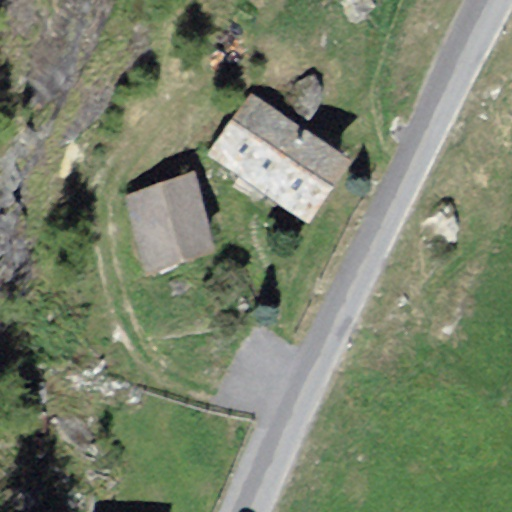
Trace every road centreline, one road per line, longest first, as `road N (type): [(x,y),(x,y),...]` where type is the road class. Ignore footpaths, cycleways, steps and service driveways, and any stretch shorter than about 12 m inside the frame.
road 1 (tertiary): [(250,511),(330,325),(489,0)]
road 2 (track): [(192,87),(124,156),(109,183),(99,228),(115,315),(135,349),(173,379),(300,398)]
